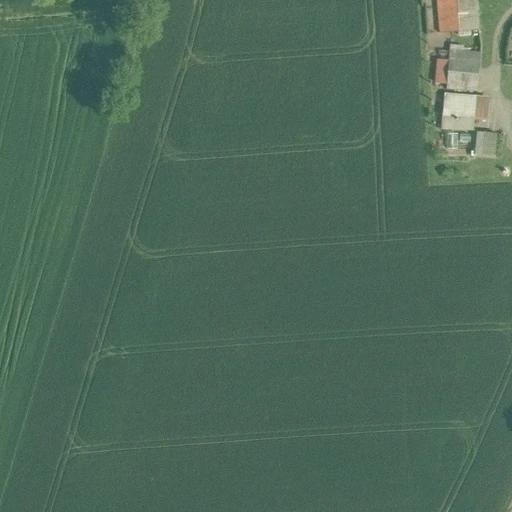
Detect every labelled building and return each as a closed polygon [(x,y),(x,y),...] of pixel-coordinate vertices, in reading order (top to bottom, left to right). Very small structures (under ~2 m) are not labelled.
[(475,0),(440,0),(441,12),(443,34),(478,31),(475,0)] [(441,12),(430,13),(432,35),(443,34),(441,12)] [(481,53),(453,50),(452,64),(450,88),(449,90),(477,93),(481,53)] [(450,88),(452,64),(441,63),(439,87),(450,88)] [(477,100),(448,98),(445,131),(473,134),(475,121),(477,100)] [(488,102),(477,100),(475,121),(486,122),(488,102)] [(498,140),(479,138),(477,157),(496,159),(498,140)] [(457,139),(448,139),(448,153),(457,153),(457,139)]
